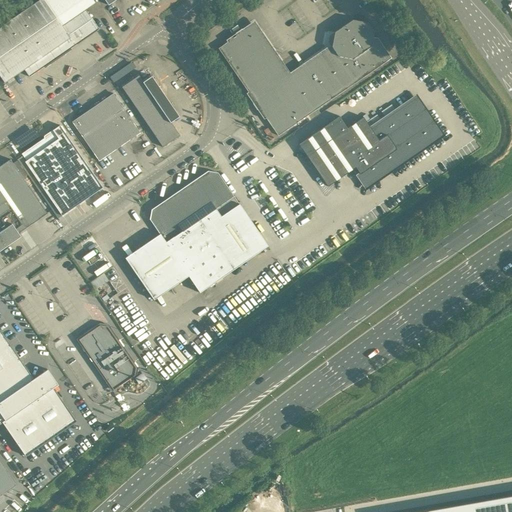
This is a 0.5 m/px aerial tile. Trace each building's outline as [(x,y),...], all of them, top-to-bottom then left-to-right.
[(93,0),(38,0),(0,26),(0,76),(4,83),(24,69),(29,77),(98,29),(85,9),(95,2),(93,0)] [(377,38),(372,37),(373,32),(367,22),(352,20),(334,32),(334,33),(331,35),(329,43),(331,46),(331,47),(289,76),(253,24),(218,48),(278,135),(391,58),(377,38)] [(138,75),(121,87),(162,147),(179,135),(170,122),(178,116),(151,76),(142,81),(138,75)] [(98,161),(123,144),(140,133),(112,93),(71,122),(98,161)] [(298,143),(306,155),(303,158),(309,166),(312,164),(327,186),(355,167),(356,168),(354,169),(356,172),(358,171),(367,185),(439,135),(414,99),(371,129),(362,117),(347,128),(339,116),(298,143)] [(21,153),(21,154),(26,160),(24,161),(61,216),(102,187),(59,125),(52,130),(53,131),(21,153)] [(10,159),(0,165),(0,250),(20,236),(18,233),(47,213),(10,159)] [(267,246),(218,173),(217,173),(207,171),(151,209),(149,219),(159,234),(125,258),(153,300),(188,276),(199,292),(267,246)] [(119,340),(117,341),(107,326),(100,325),(78,339),(113,390),(134,375),(135,368),(135,367),(137,366),(134,362),(133,364),(121,347),(123,346),(119,340)] [(0,330),(0,423),(2,422),(25,456),(75,421),(76,421),(53,388),(57,385),(47,369),(33,379),(0,330)] [(0,495),(15,485),(0,462),(0,495)] [(511,511),(511,494),(410,511),(511,511)]
